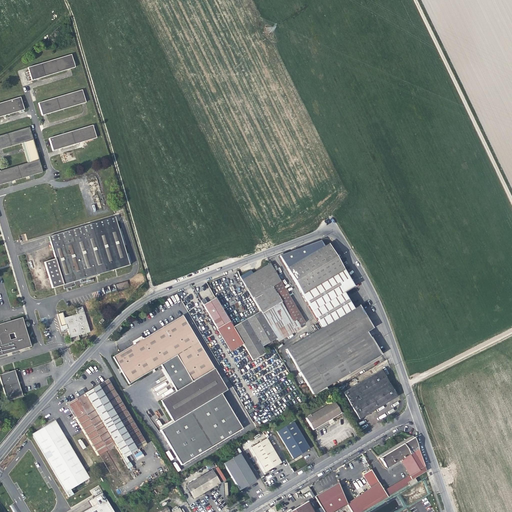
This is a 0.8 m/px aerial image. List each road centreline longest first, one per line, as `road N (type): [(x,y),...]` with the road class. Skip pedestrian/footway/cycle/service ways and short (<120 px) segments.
road 1 (residential): [(414,412),(371,297),(338,239),(315,232),(152,294),(125,312),(0,454)]
road 2 (track): [(64,0),(152,294)]
road 3 (residential): [(245,511),(414,412)]
